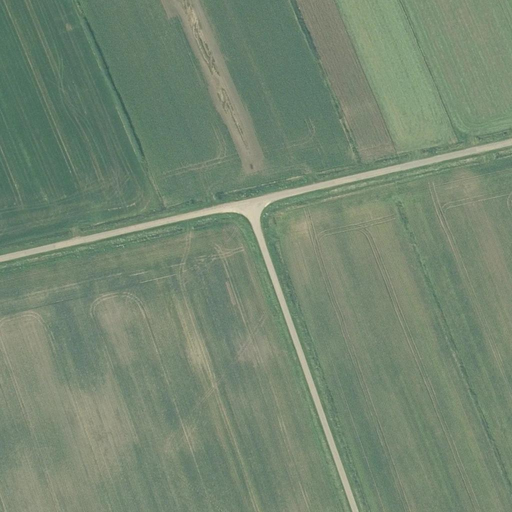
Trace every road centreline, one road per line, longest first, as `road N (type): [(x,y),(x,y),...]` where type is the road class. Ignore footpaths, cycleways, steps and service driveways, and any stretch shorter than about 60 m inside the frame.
road 1 (unclassified): [(356,511),(249,202)]
road 2 (unclassified): [(249,202),(511,141)]
road 3 (unclassified): [(0,259),(249,202)]
